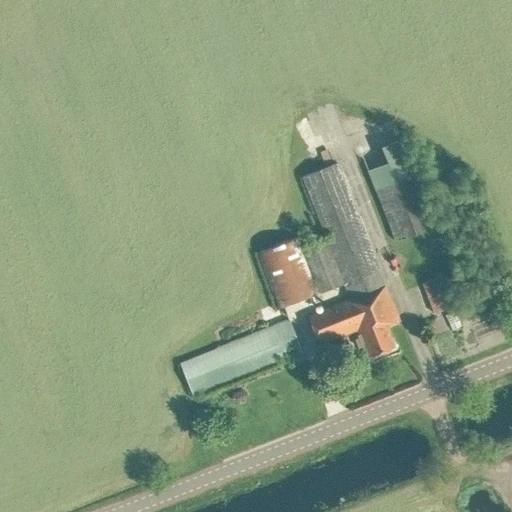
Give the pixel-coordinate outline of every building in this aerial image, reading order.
[(273,229),(313,212),(281,136),(242,151),(273,229)] [(389,162),(367,170),(395,241),(437,225),(403,138),(383,146),(389,162)] [(399,321),(384,285),(335,163),(301,176),(326,237),(301,247),(319,294),(344,283),(348,299),(308,316),(319,345),(356,330),(367,358),(394,347),(386,327),(399,321)] [(295,239),(259,252),(280,309),(316,296),(295,239)] [(434,312),(451,306),(441,276),(423,283),(434,312)] [(192,395),(301,352),(289,320),(180,364),(192,395)] [(233,392),(231,396),(233,400),(237,402),(245,399),(246,395),(245,391),(240,389),(233,392)]
